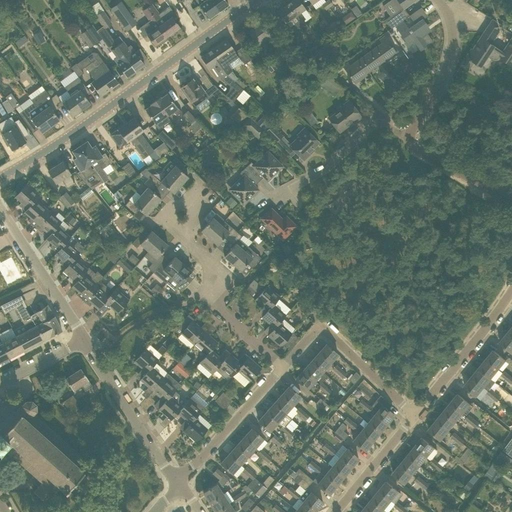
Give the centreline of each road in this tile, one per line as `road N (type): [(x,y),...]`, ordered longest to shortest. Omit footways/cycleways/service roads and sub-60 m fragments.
road 1 (tertiary): [(0,178),(256,0)]
road 2 (residential): [(511,201),(406,135),(447,64),(452,23),(439,0)]
road 3 (residential): [(283,367),(213,305),(207,258),(168,223),(200,186)]
road 4 (residential): [(283,367),(313,333),(328,333),(414,416)]
road 5 (residential): [(174,479),(84,339)]
road 6 (residential): [(414,416),(511,292)]
road 7 (residential): [(174,479),(283,367)]
road 8 (residential): [(84,339),(0,210)]
road 9 (residential): [(337,511),(414,416)]
